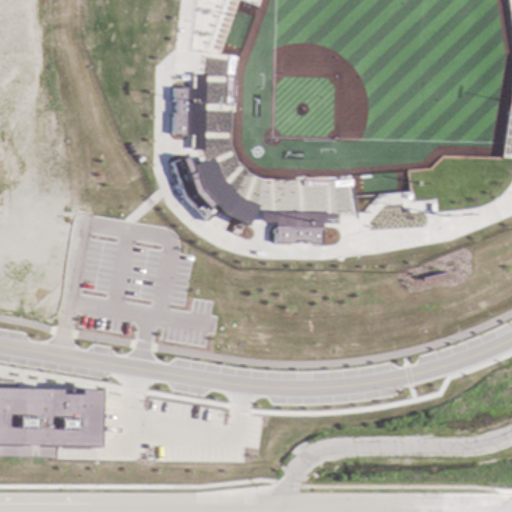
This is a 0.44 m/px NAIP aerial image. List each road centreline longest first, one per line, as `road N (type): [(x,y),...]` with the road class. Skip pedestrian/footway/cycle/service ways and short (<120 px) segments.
road 1 (residential): [(511,339),(406,377),(297,389),(0,348)]
road 2 (secondary): [(495,509),(0,511)]
road 3 (trunk): [(511,435),(471,448),(320,451),(295,470),(279,511)]
